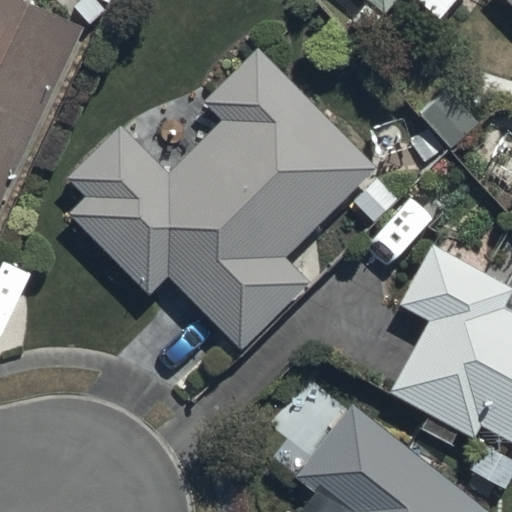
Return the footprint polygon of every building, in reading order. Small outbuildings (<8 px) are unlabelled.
[(0,0),(0,185),(84,15),(53,0),(0,0)] [(360,0),(351,12),(368,27),(387,4),(384,1),(385,0),(360,0)] [(169,160),(121,113),(69,166),(90,186),(71,206),(153,285),(171,266),(243,336),(311,267),(289,245),(380,152),(257,33),(203,89),(221,106),(169,160)] [(452,79),(423,108),(456,141),(485,113),(452,79)] [(511,117),(468,159),(511,204),(511,202),(511,117)] [(511,264),(507,273),(434,233),(401,292),(432,309),(391,382),(429,403),(421,418),(451,435),(460,419),(473,426),(482,411),(511,428),(511,264)] [(477,511),(489,496),(351,392),(296,465),(318,481),(295,511),(477,511)]
